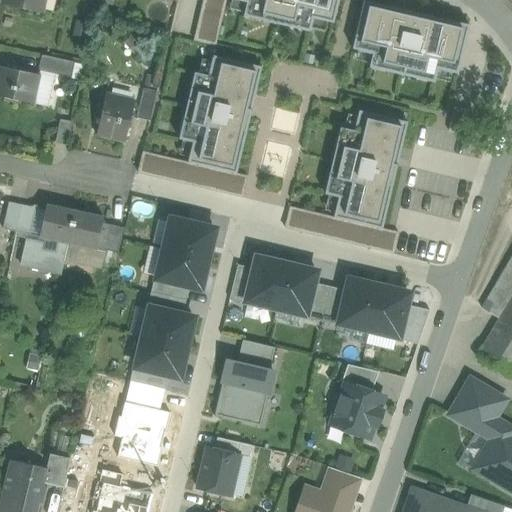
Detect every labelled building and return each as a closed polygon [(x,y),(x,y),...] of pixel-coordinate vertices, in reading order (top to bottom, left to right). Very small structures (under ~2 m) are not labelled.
[(45,0),(4,0),(4,3),(43,12),(45,0)] [(225,0),(203,0),(193,41),(215,46),(225,0)] [(338,0),(234,0),(246,3),(243,16),(310,32),(313,19),(333,23),(338,0)] [(469,26),(363,1),(352,49),(372,54),(369,68),(434,83),(437,69),(458,74),(462,57),(464,46),(469,26)] [(44,56),(40,71),(55,74),(72,78),(75,62),(44,56)] [(261,67),(213,56),(208,76),(194,73),(178,139),(192,143),(187,163),(236,174),(261,67)] [(39,76),(0,66),(0,97),(33,105),(39,76)] [(33,105),(48,108),(55,74),(40,71),(39,76),(33,105)] [(156,92),(144,89),(137,119),(149,122),(156,92)] [(105,96),(96,134),(125,141),(134,103),(105,96)] [(473,112),(454,108),(449,132),(468,136),(473,112)] [(407,123),(359,111),(354,131),(340,128),(325,195),(338,198),(334,218),(382,230),(407,123)] [(72,122),(60,120),(55,143),(67,146),(72,122)] [(236,174),(187,163),(143,153),(138,174),(242,198),(247,177),(236,174)] [(22,206),(10,203),(5,229),(16,231),(22,206)] [(37,209),(22,206),(16,231),(31,235),(37,209)] [(75,212),(47,206),(46,211),(40,237),(58,242),(68,244),(75,212)] [(394,252),(398,233),(395,233),(382,230),(334,218),(290,208),(285,230),(393,255),(394,252)] [(37,209),(31,235),(40,237),(46,211),(37,209)] [(104,218),(75,212),(68,244),(96,251),(104,218)] [(161,248),(211,260),(219,227),(168,215),(161,248)] [(111,226),(103,262),(115,265),(124,229),(111,226)] [(46,243),(29,239),(22,266),(61,275),(63,266),(68,244),(58,242),(56,252),(44,249),(46,243)] [(92,272),(96,251),(68,244),(63,266),(92,272)] [(211,260),(161,248),(153,281),(203,294),(211,260)] [(287,265),(256,258),(254,269),(246,302),(247,302),(276,309),(287,265)] [(511,262),(485,307),(501,317),(511,298),(511,262)] [(246,302),(254,269),(237,265),(229,301),(246,304),(247,302),(246,302)] [(317,272),(287,265),(276,309),(305,316),(307,316),(314,284),(317,272)] [(379,286),(349,279),(346,291),(338,324),(339,324),(369,331),(379,286)] [(330,287),(314,284),(307,316),(305,316),(305,318),(322,322),(330,287)] [(409,293),(379,286),(369,331),(399,338),(407,305),(409,293)] [(346,291),(330,287),(322,322),(338,326),(339,324),(338,324),(346,291)] [(511,298),(501,317),(499,320),(511,327),(511,298)] [(148,304),(140,337),(190,349),(198,316),(148,304)] [(430,311),(407,305),(399,338),(399,340),(418,345),(430,311)] [(511,327),(499,320),(478,355),(511,375),(511,327)] [(181,383),(190,349),(140,337),(132,371),(181,383)] [(242,341),(237,364),(270,371),(276,348),(242,341)] [(40,358),(28,356),(26,368),(38,370),(40,358)] [(237,364),(227,361),(214,416),(261,427),(274,372),(270,371),(237,364)] [(341,383),(346,385),(346,384),(372,393),(379,372),(347,365),(341,383)] [(51,373),(44,371),(42,379),(49,380),(51,373)] [(486,414),(490,417),(502,398),(471,380),(460,399),(486,414)] [(331,426),(368,439),(373,425),(377,427),(382,412),(378,410),(383,397),(372,393),(346,384),(346,385),(331,426)] [(450,415),(477,430),(486,414),(460,399),(450,415)] [(494,441),(476,471),(511,491),(511,437),(510,437),(511,433),(511,430),(490,417),(486,414),(477,430),(494,441)] [(217,438),(215,449),(240,455),(249,458),(252,446),(217,438)] [(71,441),(62,439),(58,457),(66,459),(71,441)] [(215,449),(207,448),(197,489),(230,497),(240,455),(215,449)] [(58,457),(50,455),(46,469),(47,469),(44,484),(63,488),(70,459),(66,459),(58,457)] [(46,469),(10,460),(0,501),(0,511),(37,511),(41,498),(44,498),(47,487),(43,486),(44,484),(47,469),(46,469)] [(328,471),(322,488),(332,492),(338,474),(328,471)] [(359,481),(338,474),(332,492),(322,488),(320,494),(350,504),(359,481)] [(320,494),(305,488),(298,507),(309,511),(308,511),(347,511),(350,504),(320,494)] [(477,511),(466,508),(413,490),(404,511),(477,511)] [(471,495),(466,508),(477,511),(502,511),(505,507),(471,495)]
